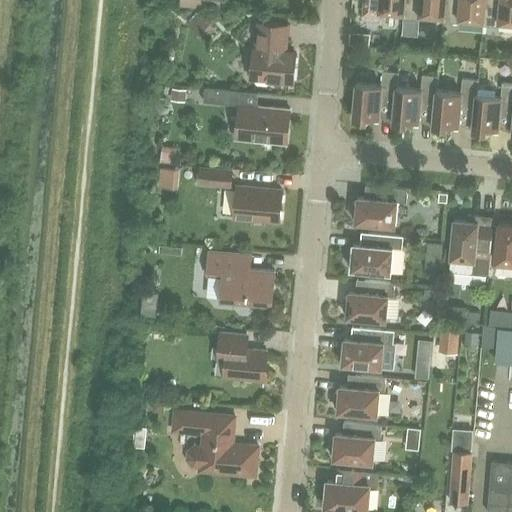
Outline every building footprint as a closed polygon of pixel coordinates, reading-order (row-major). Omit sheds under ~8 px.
[(221,9),(221,0),(181,0),(181,5),(221,9)] [(380,11),(403,13),(405,0),(364,0),(363,14),(364,14),(364,18),(378,19),(378,15),(380,16),(380,11)] [(420,14),(443,17),(445,0),(405,0),(403,13),(403,18),(419,19),(420,14)] [(445,0),(443,17),(443,21),(459,23),(460,18),(483,20),(485,0),(445,0)] [(511,22),(511,0),(485,0),(483,20),(482,34),(491,34),(492,26),(499,27),(499,22),(511,22)] [(266,78),(293,81),(296,52),(285,51),(288,25),(259,22),(257,48),(255,48),(252,77),(257,77),(257,79),(259,81),(263,82),(265,80),(266,78)] [(397,86),(398,86),(399,72),(383,70),(382,85),(357,82),(354,119),(379,121),(381,106),(384,103),(395,104),(397,86)] [(421,88),(398,86),(397,86),(395,104),(393,122),(419,125),(421,109),(424,107),(435,108),(437,89),(438,90),(439,75),(423,74),(421,88)] [(476,93),(478,93),(479,79),(463,77),(461,92),(438,90),(437,89),(435,108),(433,126),(459,128),(461,113),(464,110),(475,111),(476,93)] [(499,132),(499,127),(500,117),(504,114),(511,114),(511,82),(502,81),(501,95),(478,93),(476,93),(475,111),(473,130),(499,132)] [(236,104),(237,90),(205,87),(204,101),(236,104)] [(290,108),(255,105),(240,103),(237,138),(287,143),(290,108)] [(177,146),(164,145),(163,160),(176,161),(177,146)] [(233,170),(201,167),(200,182),(231,186),(233,170)] [(283,189),(237,185),(235,217),(280,221),(283,189)] [(354,202),(353,212),(353,215),(355,217),(357,219),(359,221),(360,224),(362,226),(364,226),(375,227),(375,223),(396,225),(398,201),(407,202),(408,192),(407,189),(405,188),(374,185),(372,197),(365,196),(358,196),(358,202),(354,202)] [(448,193),(439,192),(439,201),(447,201),(448,193)] [(489,274),(491,257),(494,226),(493,226),(492,230),(482,229),(479,225),(480,215),(468,214),(468,220),(455,218),(451,257),(450,270),(473,272),(489,274)] [(511,223),(499,223),(495,271),(499,276),(505,276),(509,273),(510,262),(511,262),(511,223)] [(368,244),(361,244),(354,243),(353,249),(349,249),(348,259),(349,262),(350,264),(351,265),(353,266),(354,268),(355,270),(356,271),(358,273),(360,274),(361,274),(371,275),(371,271),(391,273),(391,272),(394,248),(403,248),(404,235),(369,232),(368,244)] [(427,240),(426,248),(443,249),(444,242),(427,240)] [(182,255),(183,246),(171,245),(170,254),(182,255)] [(275,270),(251,268),(238,267),(240,252),(209,250),(207,274),(223,275),(221,300),(233,302),(272,305),(275,270)] [(345,296),(344,307),(344,309),(346,311),(347,312),(348,313),(350,315),(351,317),(351,318),(353,320),(355,321),(366,322),(366,318),(387,320),(389,295),(394,295),(395,286),(394,283),(392,282),(357,278),(356,291),(349,290),(349,296),(345,296)] [(424,299),(435,300),(436,289),(425,288),(424,299)] [(466,310),(465,319),(465,321),(479,323),(480,311),(466,310)] [(486,359),(511,363),(511,328),(491,325),(486,359)] [(340,343),(339,354),(340,356),(341,359),(342,360),(344,361),(345,362),(346,364),(347,366),(349,367),(351,368),(352,368),(362,369),(362,365),(382,367),(393,368),(396,343),(394,343),(395,330),(360,326),(359,339),(352,338),(345,338),(344,344),(340,343)] [(442,326),(440,351),(458,353),(460,328),(442,326)] [(467,342),(478,343),(480,331),(468,330),(467,342)] [(248,334),(221,331),(220,346),(228,347),(225,376),(265,380),(267,350),(247,348),(248,334)] [(336,391),(335,401),(335,404),(337,406),(338,407),(339,408),(341,410),(342,413),(344,415),(346,415),(357,416),(357,412),(378,414),(380,389),(386,390),(386,381),(385,378),(383,376),(348,373),(347,385),(340,385),(340,391),(336,391)] [(233,443),(236,415),(176,410),(174,430),(204,432),(203,445),(195,445),(189,450),(188,459),(193,465),(201,465),(200,470),(256,475),(259,445),(233,443)] [(331,438),(330,448),(331,451),(332,453),(333,454),(335,455),(337,457),(337,459),(338,460),(340,462),(342,463),(353,464),(353,460),(373,462),(376,437),(381,437),(382,428),(381,425),(378,424),(352,421),(350,433),(336,432),(335,438),(331,438)] [(455,428),(453,449),(473,450),(474,429),(455,428)] [(473,450),(453,449),(449,501),(469,502),(473,450)] [(487,511),(494,511),(508,511),(511,489),(511,460),(492,459),(487,511)] [(325,506),(368,510),(370,485),(378,486),(380,471),(335,467),(334,480),(328,480),(325,506)]
